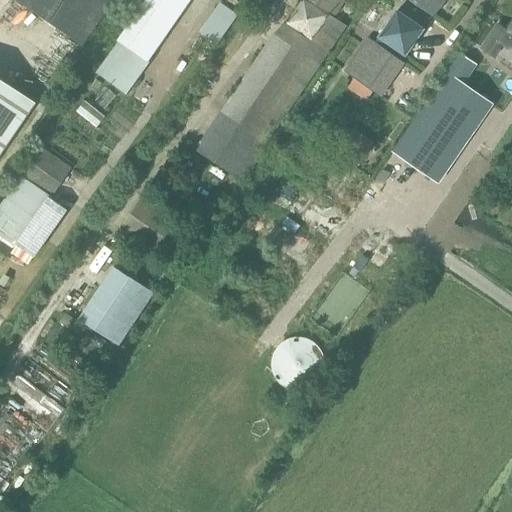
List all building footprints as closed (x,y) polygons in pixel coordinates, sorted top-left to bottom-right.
[(13,0),(13,1),(59,33),(81,48),(114,0),(13,0)] [(147,0),(95,76),(124,96),(190,0),(147,0)] [(303,0),(287,24),(202,150),(243,177),(347,29),(333,19),(345,2),(342,0),(303,0)] [(410,0),(435,17),(446,0),(410,0)] [(367,37),(344,70),(362,83),(380,96),(426,30),(391,5),(372,32),(379,37),(375,42),(367,37)] [(511,41),(511,26),(505,21),(488,44),(497,51),(507,38),(511,41)] [(511,85),(463,52),(397,148),(449,184),(511,91),(511,85)] [(0,157),(37,103),(0,78),(0,157)] [(334,155),(301,132),(283,157),(317,181),(334,155)] [(73,169),(46,149),(24,179),(52,199),(73,169)] [(144,197),(119,232),(169,268),(194,233),(144,197)] [(120,347),(155,294),(114,266),(79,319),(120,347)] [(276,350),(274,354),(272,359),(272,363),(272,368),(273,372),(274,377),(277,381),(280,384),(283,387),(287,389),(292,391),(296,392),(301,392),(306,391),(310,389),(314,387),(318,384),(321,381),(323,377),(325,372),(326,368),(326,363),(325,359),(324,354),(322,350),(319,347),(316,343),(312,341),(308,339),(303,338),(299,338),(294,338),(290,339),(286,341),(282,343),(278,347),(276,350)]
